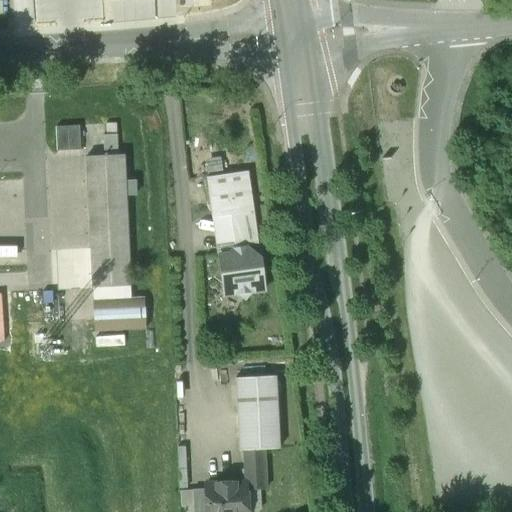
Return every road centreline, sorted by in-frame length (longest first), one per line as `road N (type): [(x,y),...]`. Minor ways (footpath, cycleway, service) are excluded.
road 1 (tertiary): [(302,38),(359,511)]
road 2 (residential): [(302,38),(0,50)]
road 3 (residential): [(511,26),(302,38)]
